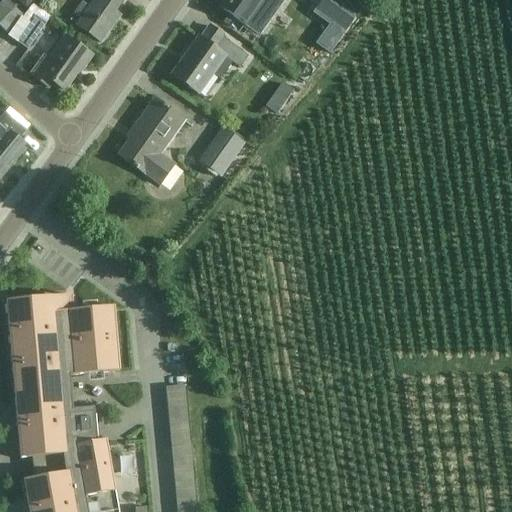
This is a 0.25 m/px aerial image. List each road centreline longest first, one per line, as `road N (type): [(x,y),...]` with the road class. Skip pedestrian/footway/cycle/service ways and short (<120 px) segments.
road 1 (residential): [(73,138),(171,0)]
road 2 (residential): [(0,243),(73,138)]
